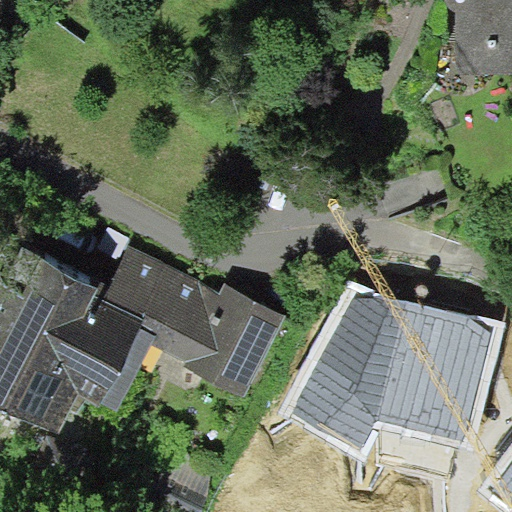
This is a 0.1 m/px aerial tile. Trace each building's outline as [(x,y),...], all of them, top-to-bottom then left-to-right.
[(511,0),(463,0),(465,90),(511,89),(511,0)] [(115,294),(24,248),(0,294),(0,381),(72,417),(83,394),(117,411),(155,335),(254,384),(288,317),(141,243),(115,294)] [(490,334),(353,299),(294,412),(359,449),(379,419),(461,440),(490,334)] [(174,446),(146,498),(172,511),(203,511),(225,473),(174,446)] [(511,458),(489,486),(511,504),(511,458)]
